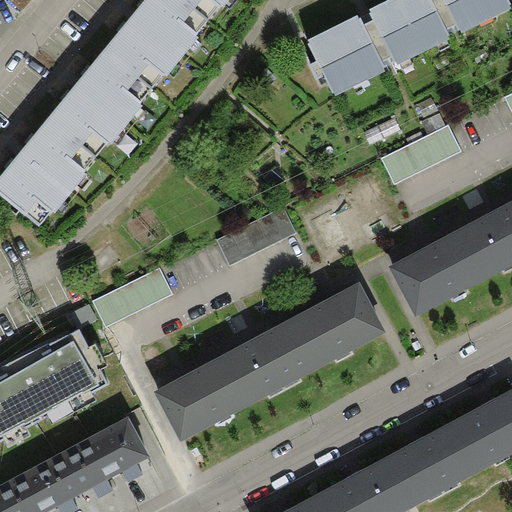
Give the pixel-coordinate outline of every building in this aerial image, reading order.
[(156,93),(138,79),(157,56),(173,69),(208,25),(192,13),(202,0),(145,0),(0,178),(0,197),(25,218),(50,187),(68,202),(103,160),(84,145),(104,121),(121,135),(156,93)] [(362,7),(306,33),(315,52),(307,55),(316,75),(324,71),(333,90),(386,65),(380,51),(388,48),(393,59),(450,32),(445,21),(453,17),(458,28),(511,3),(510,0),(375,0),(371,2),(375,11),(366,15),(362,7)] [(446,124),(380,157),(392,182),(459,149),(446,124)] [(481,274),(511,257),(511,199),(458,228),(481,274)] [(282,208),(216,240),(227,264),(294,232),(282,208)] [(414,308),(481,274),(458,228),(391,263),(414,308)] [(157,270),(92,300),(105,329),(171,299),(157,270)] [(315,365),(382,330),(357,284),(291,320),(315,365)] [(249,401),(315,365),(291,320),(224,355),(249,401)] [(0,441),(3,440),(8,448),(32,435),(27,427),(48,416),(52,423),(97,399),(93,392),(108,384),(100,370),(109,365),(96,343),(88,347),(79,330),(0,372),(0,441)] [(182,436),(249,401),(224,355),(158,391),(182,436)] [(511,382),(450,417),(478,468),(511,449),(511,382)] [(450,417),(384,453),(412,504),(478,468),(450,417)] [(80,490),(144,458),(126,421),(62,453),(80,490)] [(0,487),(12,511),(33,511),(80,490),(62,453),(0,482),(0,487)] [(384,453),(318,489),(330,511),(397,511),(412,504),(384,453)] [(0,511),(12,511),(0,487),(0,511)] [(330,511),(318,489),(275,511),(330,511)]
